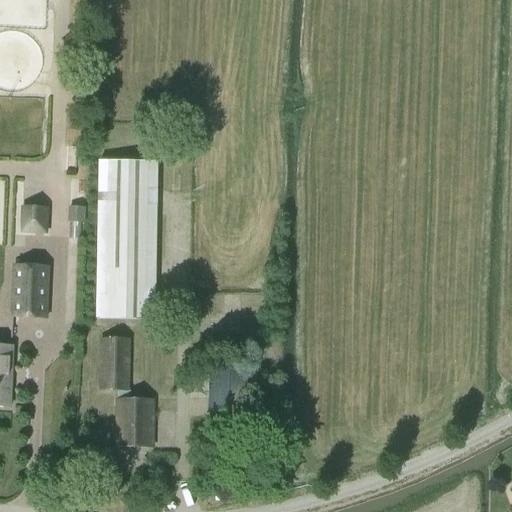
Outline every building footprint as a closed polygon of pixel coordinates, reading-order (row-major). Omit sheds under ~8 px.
[(154,322),(157,164),(99,163),(96,321),(154,322)] [(83,223),(84,208),(68,207),(68,223),(83,223)] [(21,233),(47,233),(48,208),(22,208),(21,233)] [(46,321),(49,270),(14,268),(12,319),(46,321)] [(152,450),(153,402),(126,401),(127,342),(101,341),(100,392),(117,392),(115,449),(152,450)] [(0,409),(9,410),(12,348),(0,347),(0,409)]
